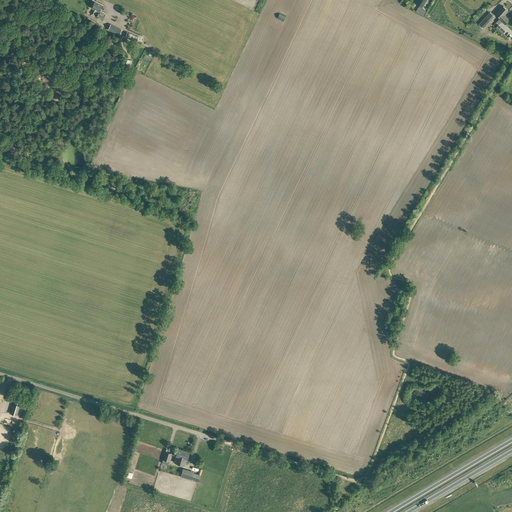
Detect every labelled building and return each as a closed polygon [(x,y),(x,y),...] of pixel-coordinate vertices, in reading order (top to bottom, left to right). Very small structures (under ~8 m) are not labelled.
[(102,21),(106,14),(99,11),(102,5),(94,2),(91,8),(95,9),(92,15),(96,17),(95,17),(102,21)] [(504,16),(505,14),(508,11),(503,6),(496,14),(500,18),(503,15),(504,16)] [(490,12),(484,18),(482,20),(482,21),(486,25),(494,16),(490,12)] [(505,24),(510,19),(505,14),(504,16),(503,15),(500,18),(499,19),(505,24)] [(119,35),(122,29),(110,24),(107,29),(119,35)] [(504,35),(506,32),(498,25),(496,27),(504,35)] [(136,43),(139,37),(127,32),(125,37),(136,43)] [(17,416),(20,404),(21,402),(14,399),(10,413),(17,416)] [(25,418),(29,404),(24,403),(20,416),(25,418)] [(177,455),(175,462),(185,465),(187,458),(189,453),(178,450),(176,455),(177,455)] [(169,461),(171,454),(165,452),(163,459),(169,461)] [(197,481),(199,474),(194,473),(194,472),(183,469),(180,476),(192,480),(197,481)]
